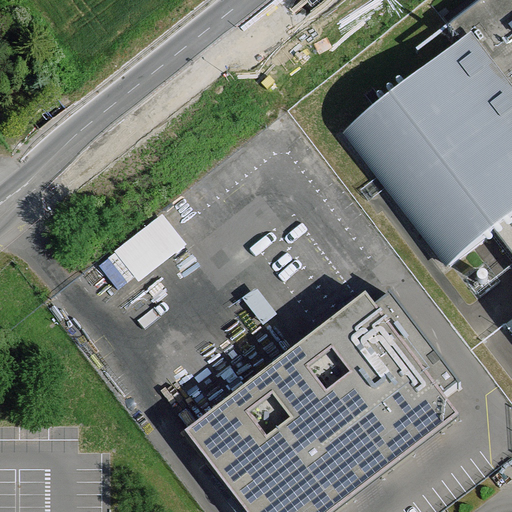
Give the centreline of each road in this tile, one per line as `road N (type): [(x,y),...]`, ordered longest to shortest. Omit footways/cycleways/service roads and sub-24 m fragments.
road 1 (tertiary): [(87,136),(260,0)]
road 2 (unknown): [(506,423),(377,511)]
road 3 (tertiary): [(0,233),(87,136)]
